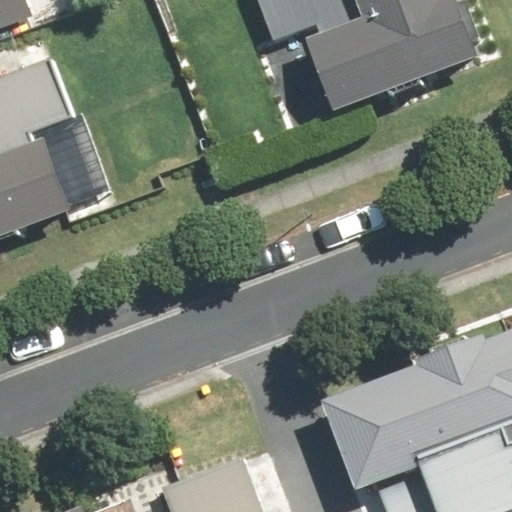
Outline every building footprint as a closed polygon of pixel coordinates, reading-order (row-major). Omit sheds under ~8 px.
[(0,0),(0,35),(47,17),(39,0),(0,0)] [(323,39),(350,115),(495,64),(472,0),(265,0),(280,43),(327,27),(330,36),(323,39)] [(0,243),(89,207),(63,143),(44,151),(38,136),(77,121),(52,60),(0,80),(0,243)] [(431,460),(511,431),(511,340),(336,404),(365,484),(431,460)] [(511,511),(511,431),(431,460),(449,511),(511,511)] [(172,481),(183,511),(292,511),(268,446),(172,481)]
